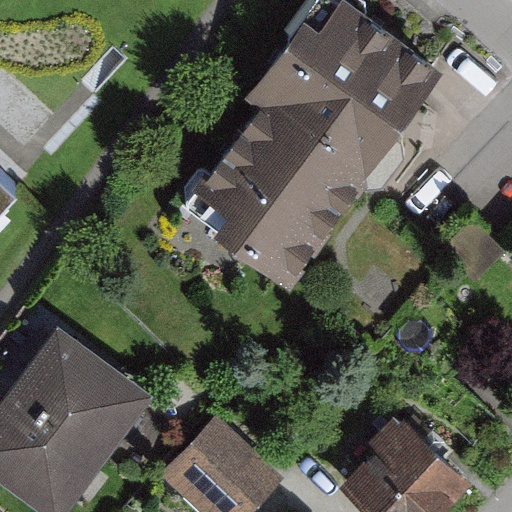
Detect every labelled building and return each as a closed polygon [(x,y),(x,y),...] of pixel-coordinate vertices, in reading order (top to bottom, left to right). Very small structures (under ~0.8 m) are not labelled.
[(459,62),(366,0),(322,0),(198,184),(320,267),(459,62)] [(0,230),(25,202),(0,180),(0,230)] [(148,384),(60,318),(0,398),(0,459),(58,503),(148,384)] [(466,466),(407,412),(353,470),(398,511),(401,511),(414,498),(426,510),(466,466)] [(237,511),(276,471),(219,417),(172,467),(219,511),(237,511)]
